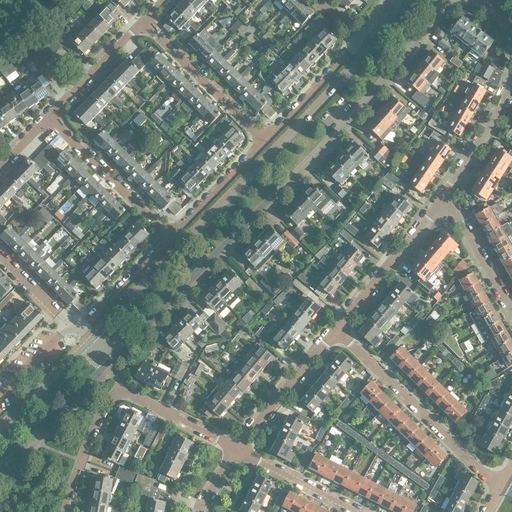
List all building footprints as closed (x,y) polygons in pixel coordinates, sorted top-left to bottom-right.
[(185,0),(176,9),(189,21),(187,23),(190,27),(191,28),(195,24),(190,20),(198,12),(185,0)] [(206,3),(202,0),(185,0),(198,12),(205,5),(206,3)] [(202,0),(206,3),(205,5),(209,10),(213,6),(208,2),(209,0),(202,0)] [(291,0),(270,0),(268,2),(272,6),(276,1),(284,8),(291,0)] [(299,0),(291,0),(284,8),(289,13),(280,22),(282,25),(286,20),(291,15),(293,17),(305,5),(299,0)] [(336,0),(346,10),(348,8),(355,0),(336,0)] [(272,6),(268,2),(260,11),(263,15),(272,6)] [(110,4),(98,16),(110,28),(119,19),(113,13),(116,9),(110,4)] [(293,17),(291,15),(286,20),(290,23),(294,19),(302,26),(314,14),(305,5),(293,17)] [(242,10),(239,7),(233,13),(236,16),(242,10)] [(176,9),(167,19),(180,31),(184,27),(187,30),(190,27),(187,23),(189,21),(176,9)] [(98,16),(89,25),(102,37),(110,28),(98,16)] [(454,27),(450,32),(461,41),(473,26),(463,18),(455,28),(454,27)] [(290,23),(286,20),(282,25),(279,28),(281,29),(284,26),(285,28),(290,23)] [(238,21),(233,26),(238,30),(242,26),(238,21)] [(200,29),(195,24),(191,28),(196,32),(200,29)] [(325,24),(315,34),(317,36),(316,38),(328,49),(330,47),(332,49),(335,46),(332,44),(337,39),(332,35),(334,33),(325,24)] [(89,25),(81,34),(93,46),(102,37),(89,25)] [(473,26),(461,41),(472,49),(484,34),(473,26)] [(205,29),(189,45),(198,53),(207,44),(206,43),(210,38),(212,37),(205,29)] [(78,31),(74,35),(77,38),(72,43),(79,50),(78,52),(82,55),(83,54),(84,55),(93,46),(81,34),(78,31)] [(58,33),(54,37),(62,45),(66,41),(58,33)] [(484,34),(472,49),(484,59),(488,54),(486,52),(494,42),(484,34)] [(62,45),(54,37),(50,42),(58,50),(63,45),(62,45)] [(207,44),(198,53),(206,62),(215,52),(221,46),(215,40),(213,41),(210,38),(206,43),(207,44)] [(314,40),(307,47),(319,58),(323,53),(326,55),(328,53),(326,51),(328,49),(316,38),(314,40)] [(438,45),(448,52),(452,46),(442,39),(438,45)] [(58,50),(50,42),(46,47),(54,55),(58,50)] [(54,55),(46,47),(41,51),(50,59),(54,55)] [(298,52),(297,54),(310,67),(312,65),(314,67),(317,64),(314,62),(319,58),(307,47),(300,54),(299,52),(298,52)] [(258,51),(257,50),(254,54),(259,58),(265,51),(261,48),(258,51)] [(156,60),(145,49),(141,54),(151,64),(156,60)] [(311,71),(308,69),(310,67),(297,54),(298,52),(295,49),(291,52),(297,57),(290,65),(301,75),(305,71),(308,74),(311,71)] [(41,51),(37,56),(46,64),(50,59),(41,51)] [(215,52),(206,62),(215,71),(224,61),(226,63),(231,58),(228,55),(223,60),(215,52)] [(432,52),(423,63),(436,73),(441,67),(442,68),(447,62),(438,55),(437,56),(432,52)] [(151,64),(141,54),(136,58),(147,69),(151,65),(151,64)] [(46,64),(37,56),(33,60),(40,70),(46,64)] [(156,60),(151,64),(151,65),(160,73),(169,64),(160,56),(156,60)] [(454,56),(450,62),(459,69),(463,63),(454,56)] [(147,69),(136,58),(131,63),(140,72),(142,74),(147,69)] [(33,60),(27,65),(37,79),(42,76),(39,71),(40,70),(33,60)] [(128,60),(119,69),(131,81),(129,83),(133,87),(134,87),(137,84),(133,79),(140,72),(131,63),(128,60)] [(224,61),(215,71),(224,79),(233,70),(226,63),(224,61)] [(423,63),(415,73),(428,83),(431,86),(439,76),(436,73),(423,63)] [(484,63),(481,69),(492,75),(495,69),(484,63)] [(160,73),(156,77),(163,84),(166,80),(168,82),(177,73),(169,64),(160,73)] [(11,65),(0,70),(3,75),(6,73),(9,77),(17,71),(11,65)] [(281,70),(279,72),(292,85),(294,83),(296,85),(299,83),(296,80),(301,75),(290,65),(286,69),(282,65),(279,68),(281,70)] [(274,80),(272,83),(283,94),(288,89),(290,92),(292,89),(290,87),(292,85),(279,72),(281,70),(279,68),(277,66),(273,70),(279,75),(274,80)] [(119,69),(109,79),(121,91),(127,85),(131,89),(133,87),(129,83),(131,81),(119,69)] [(492,75),(481,69),(478,75),(489,81),(492,75)] [(233,70),(224,79),(232,87),(241,78),(243,79),(248,75),(245,72),(240,76),(233,70)] [(163,84),(162,85),(165,88),(170,84),(177,90),(186,81),(177,73),(168,82),(166,80),(163,84)] [(415,73),(407,83),(417,91),(412,98),(423,107),(430,100),(424,95),(431,86),(428,83),(415,73)] [(463,94),(468,97),(468,96),(480,103),(487,92),(483,90),(487,83),(476,77),(470,89),(467,87),(463,94)] [(241,78),(232,87),(240,95),(249,86),(243,79),(241,78)] [(109,79),(101,87),(113,99),(111,101),(116,106),(120,102),(115,97),(121,91),(109,79)] [(39,80),(28,88),(39,101),(49,94),(39,80)] [(177,90),(184,97),(185,99),(195,89),(186,81),(177,90)] [(14,90),(18,95),(29,109),(39,101),(28,88),(24,82),(14,90)] [(447,83),(442,90),(447,94),(452,87),(447,83)] [(142,88),(137,84),(134,87),(138,92),(142,88)] [(249,86),(240,95),(249,104),(258,95),(260,96),(265,91),(262,89),(257,93),(249,86)] [(101,87),(92,97),(104,109),(111,101),(113,99),(101,87)] [(258,95),(249,104),(258,113),(260,110),(267,104),(271,100),(266,95),(272,89),(269,87),(265,91),(260,96),(258,95)] [(184,97),(179,102),(182,105),(187,100),(194,107),(203,98),(195,89),(185,99),(184,97)] [(9,94),(5,98),(19,116),(29,109),(18,95),(13,99),(9,94)] [(462,102),(459,106),(474,115),(480,103),(468,96),(468,97),(464,103),(462,102)] [(92,97),(83,105),(95,117),(94,119),(98,123),(102,120),(97,115),(104,109),(92,97)] [(5,98),(0,101),(0,111),(9,124),(19,116),(5,98)] [(201,114),(203,116),(212,106),(203,98),(194,107),(201,114)] [(394,98),(385,108),(401,123),(407,117),(406,116),(410,112),(394,98)] [(124,106),(120,102),(116,106),(121,110),(124,106)] [(267,104),(260,110),(270,120),(276,113),(267,104)] [(95,117),(83,105),(74,114),(87,126),(94,119),(95,117)] [(201,114),(196,119),(199,122),(204,117),(211,124),(220,115),(212,106),(203,116),(201,114)] [(454,111),(451,116),(467,126),(474,115),(459,106),(456,111),(458,113),(454,111)] [(385,108),(377,118),(392,131),(393,130),(394,131),(399,124),(400,122),(401,123),(385,108)] [(428,116),(421,109),(416,115),(424,121),(428,116)] [(0,130),(9,124),(0,111),(0,130)] [(428,124),(429,126),(444,136),(448,130),(460,137),(467,126),(451,116),(447,122),(445,121),(442,126),(431,120),(428,124)] [(392,131),(377,118),(368,128),(383,142),(387,138),(392,131)] [(107,124),(102,120),(98,123),(103,128),(107,124)] [(223,133),(222,135),(235,148),(237,146),(239,148),(242,145),(239,143),(244,138),(239,134),(241,132),(232,124),(223,133)] [(215,145),(226,156),(230,152),(233,154),(235,152),(233,150),(235,148),(222,135),(223,133),(220,129),(216,133),(222,138),(215,145)] [(104,132),(95,142),(104,151),(113,141),(111,139),(104,132)] [(436,148),(433,153),(445,161),(452,150),(441,142),(444,138),(434,132),(431,137),(438,142),(435,147),(436,148)] [(111,139),(113,141),(104,151),(113,159),(122,150),(115,143),(119,138),(116,135),(111,139)] [(346,152),(345,153),(357,165),(363,170),(368,165),(365,161),(368,157),(354,143),(350,148),(349,147),(345,151),(346,152)] [(380,143),(376,148),(383,156),(388,150),(380,143)] [(50,145),(45,150),(53,158),(58,153),(50,145)] [(206,151),(204,153),(218,166),(219,167),(220,165),(221,166),(224,163),(221,161),(226,156),(215,145),(210,150),(207,147),(205,150),(206,151)] [(200,153),(194,160),(197,163),(208,174),(212,170),(215,173),(218,170),(216,168),(218,166),(204,153),(206,151),(205,150),(202,147),(199,151),(200,153)] [(370,154),(378,162),(389,171),(393,167),(375,149),(370,154)] [(495,157),(492,161),(506,170),(508,167),(511,169),(511,152),(511,151),(507,156),(506,155),(507,153),(501,149),(499,151),(498,152),(496,152),(494,155),(495,157)] [(53,158),(45,150),(40,154),(49,162),(53,158)] [(122,150),(113,159),(121,167),(131,158),(129,156),(122,150)] [(427,158),(424,162),(437,172),(445,161),(433,153),(428,150),(424,157),(427,158)] [(53,158),(49,162),(61,173),(64,169),(73,160),(65,152),(61,156),(58,153),(53,158)] [(131,158),(121,167),(130,176),(139,167),(132,159),(136,155),(133,152),(129,156),(131,158)] [(339,158),(336,161),(336,162),(348,174),(357,165),(345,153),(340,158),(339,158)] [(40,154),(36,159),(44,167),(49,162),(40,154)] [(403,155),(398,161),(404,164),(408,159),(403,155)] [(36,159),(31,164),(38,171),(39,172),(44,167),(36,159)] [(72,177),(73,178),(82,169),(73,160),(64,169),(72,177)] [(31,164),(29,161),(20,170),(30,179),(28,181),(33,186),(35,183),(31,178),(38,171),(31,164)] [(488,167),(486,171),(500,180),(506,170),(492,161),(492,162),(490,162),(487,166),(488,167)] [(330,168),(326,171),(341,186),(345,181),(343,180),(348,174),(336,162),(334,164),(333,164),(329,167),(330,168)] [(418,166),(414,172),(430,182),(437,172),(424,162),(420,168),(422,169),(418,166)] [(189,164),(186,166),(188,169),(187,171),(200,184),(202,182),(204,184),(206,181),(204,179),(208,174),(197,163),(193,168),(189,164)] [(181,169),(182,170),(172,180),(182,190),(185,187),(191,193),(195,188),(198,190),(200,188),(198,186),(200,184),(187,171),(188,169),(186,166),(185,165),(181,169)] [(139,167),(130,176),(139,184),(148,175),(146,173),(139,167)] [(148,175),(139,184),(147,193),(156,184),(149,176),(154,171),(150,168),(146,173),(148,175)] [(72,177),(67,181),(70,184),(75,179),(82,186),(91,177),(82,169),(73,178),(72,177)] [(366,174),(360,169),(357,172),(363,177),(366,174)] [(20,170),(12,179),(21,188),(28,181),(30,179),(20,170)] [(481,176),(479,179),(479,181),(493,190),(500,180),(486,171),(483,175),(481,176)] [(410,178),(412,179),(409,184),(422,193),(430,182),(414,172),(410,178)] [(389,173),(385,177),(400,187),(403,183),(389,173)] [(89,193),(90,195),(99,185),(91,177),(82,186),(89,193)] [(385,177),(381,182),(396,193),(400,187),(385,177)] [(156,184),(147,193),(156,201),(165,192),(163,190),(167,185),(171,188),(175,183),(169,178),(165,182),(161,179),(156,184)] [(12,179),(3,187),(13,197),(11,198),(16,203),(18,200),(14,196),(21,188),(12,179)] [(475,185),(471,191),(473,192),(472,194),(478,198),(480,196),(487,200),(493,190),(479,181),(477,185),(475,185)] [(89,193),(84,198),(87,201),(92,196),(99,203),(108,194),(99,185),(90,195),(89,193)] [(165,192),(156,201),(164,209),(167,207),(173,201),(173,200),(166,193),(171,188),(167,185),(163,190),(165,192)] [(312,185),(303,194),(317,208),(320,211),(331,200),(335,205),(341,199),(333,192),(327,185),(322,190),(320,192),(312,185)] [(339,186),(334,191),(342,199),(347,194),(339,186)] [(13,197),(3,187),(0,190),(0,201),(4,205),(11,198),(13,197)] [(370,202),(376,195),(372,192),(366,200),(370,202)] [(106,210),(108,212),(117,202),(108,194),(99,203),(106,210)] [(303,194),(294,204),(308,217),(317,208),(303,194)] [(400,195),(391,206),(404,216),(407,213),(408,213),(412,209),(411,208),(413,206),(400,195)] [(173,201),(167,207),(176,216),(182,210),(173,201)] [(477,206),(480,210),(488,206),(485,201),(477,206)] [(106,210),(101,215),(104,218),(109,213),(116,220),(125,211),(117,202),(108,212),(106,210)] [(363,214),(369,206),(365,203),(359,211),(363,214)] [(294,204),(284,214),(298,227),(308,217),(294,204)] [(391,206),(383,216),(396,227),(399,222),(400,223),(404,219),(403,218),(404,216),(391,206)] [(491,207),(476,215),(482,225),(496,217),(491,207)] [(37,214),(47,224),(53,218),(43,208),(37,214)] [(325,216),(319,211),(315,216),(320,221),(325,216)] [(383,216),(374,226),(387,237),(390,233),(391,234),(395,230),(394,229),(396,227),(383,216)] [(496,217),(482,225),(487,235),(502,226),(496,217)] [(129,229),(127,231),(140,244),(142,242),(144,244),(146,242),(144,239),(149,234),(138,223),(130,231),(129,229)] [(502,226),(487,235),(492,244),(507,236),(511,232),(507,223),(502,226)] [(349,224),(345,229),(356,238),(360,234),(349,224)] [(100,230),(95,225),(91,229),(96,233),(100,230)] [(127,234),(120,242),(131,253),(135,248),(138,251),(140,248),(138,246),(140,244),(127,231),(129,229),(125,226),(122,229),(127,234)] [(374,226),(366,237),(372,242),(371,243),(374,245),(375,244),(379,247),(387,237),(374,226)] [(8,231),(1,238),(10,247),(19,237),(20,238),(25,234),(22,231),(17,235),(10,228),(9,230),(8,231)] [(270,228),(261,237),(273,249),(277,253),(287,243),(293,249),(299,243),(287,231),(280,237),(270,228)] [(297,228),(291,233),(299,240),(299,239),(301,241),(304,237),(303,236),(304,235),(297,228)] [(344,230),(339,234),(351,244),(354,239),(344,230)] [(439,240),(436,243),(449,253),(451,251),(453,252),(458,246),(450,239),(452,237),(446,232),(445,234),(444,234),(443,235),(440,235),(438,238),(439,240)] [(511,232),(507,236),(492,244),(498,254),(511,245),(511,232)] [(10,247),(18,255),(32,241),(25,234),(20,238),(19,237),(10,247)] [(261,237),(252,246),(264,258),(268,262),(277,253),(273,249),(261,237)] [(42,251),(32,241),(18,255),(27,263),(36,254),(37,255),(41,252),(42,251)] [(113,249),(111,247),(109,249),(122,262),(124,260),(127,262),(129,260),(126,257),(131,253),(120,242),(113,249)] [(107,243),(104,247),(109,252),(102,260),(113,271),(118,266),(120,269),(123,266),(120,264),(122,262),(109,249),(111,247),(107,243)] [(431,249),(428,252),(441,263),(449,253),(436,243),(435,244),(433,244),(431,247),(431,249)] [(511,245),(498,254),(503,263),(511,258),(511,245)] [(252,246),(242,256),(244,257),(244,259),(245,260),(247,260),(255,268),(259,272),(265,266),(268,262),(264,258),(252,246)] [(342,255),(344,257),(356,266),(364,256),(353,247),(348,253),(345,251),(342,255)] [(323,249),(319,253),(324,257),(328,253),(323,249)] [(36,254),(27,263),(36,272),(45,263),(40,257),(43,254),(41,252),(37,255),(36,254)] [(423,256),(420,260),(420,262),(434,274),(436,275),(444,266),(440,263),(441,263),(428,252),(425,256),(423,256)] [(321,261),(324,257),(319,253),(315,256),(321,261)] [(97,255),(90,262),(94,265),(92,267),(104,280),(106,281),(107,280),(108,281),(111,278),(109,275),(113,271),(102,260),(97,255)] [(332,264),(336,267),(348,276),(356,266),(344,257),(340,262),(336,259),(332,264)] [(511,258),(503,263),(509,273),(511,270),(511,258)] [(86,265),(79,273),(84,278),(85,279),(82,282),(89,289),(92,286),(95,289),(100,284),(103,287),(105,284),(102,282),(104,280),(92,267),(94,265),(90,262),(90,261),(86,265)] [(462,261),(457,267),(462,271),(467,265),(462,261)] [(415,266),(413,268),(413,271),(421,278),(418,282),(429,292),(432,289),(434,287),(428,282),(434,274),(420,262),(417,265),(415,266)] [(45,263),(36,272),(44,280),(53,271),(54,272),(59,267),(56,265),(52,269),(45,263)] [(331,263),(323,272),(323,273),(339,286),(348,276),(336,267),(332,264),(331,263)] [(462,271),(457,267),(454,272),(458,275),(462,271)] [(53,271),(44,280),(53,289),(62,279),(54,272),(53,271)] [(226,277),(222,282),(233,292),(242,283),(230,271),(225,276),(226,277)] [(320,277),(324,281),(319,287),(331,296),(339,286),(323,273),(320,277)] [(458,282),(458,281),(450,291),(452,293),(460,286),(464,291),(478,283),(473,273),(458,282)] [(293,279),(287,274),(283,278),(288,283),(293,279)] [(302,274),(298,278),(309,288),(313,283),(302,274)] [(10,288),(1,279),(0,279),(0,296),(0,297),(10,288)] [(62,279),(53,289),(61,297),(71,288),(72,289),(76,284),(73,281),(69,286),(62,279)] [(250,279),(249,279),(245,283),(258,296),(262,291),(250,279)] [(300,309),(300,310),(312,319),(320,309),(309,299),(309,298),(307,297),(311,292),(296,279),(291,284),(303,294),(299,299),(304,304),(299,309),(300,309)] [(262,280),(258,285),(273,299),(277,295),(262,280)] [(217,284),(212,289),(224,302),(228,306),(230,307),(239,298),(233,292),(222,282),(218,286),(217,284)] [(402,283),(393,293),(405,303),(411,308),(419,298),(402,283)] [(478,283),(464,291),(464,292),(459,295),(461,299),(466,296),(469,301),(484,293),(478,283)] [(71,288),(61,297),(70,305),(72,303),(72,304),(78,297),(79,296),(72,289),(71,288)] [(212,289),(202,299),(219,315),(228,306),(224,302),(212,289)] [(429,292),(428,293),(437,301),(441,297),(432,289),(429,292)] [(10,293),(2,302),(5,305),(14,296),(10,293)] [(393,293),(385,303),(397,313),(405,303),(393,293)] [(484,293),(469,301),(474,311),(489,302),(484,293)] [(278,306),(285,299),(281,294),(273,302),(278,306)] [(78,297),(72,304),(81,312),(87,306),(78,297)] [(4,325),(3,326),(19,342),(29,332),(31,333),(33,329),(32,328),(42,318),(40,316),(40,315),(39,314),(38,314),(26,302),(24,304),(26,306),(20,312),(6,327),(4,325)] [(469,314),(474,323),(494,312),(489,302),(474,311),(469,314)] [(265,316),(273,308),(268,303),(261,312),(265,316)] [(385,303),(377,312),(389,322),(397,313),(385,303)] [(187,317),(183,321),(194,332),(199,326),(203,331),(209,325),(218,335),(219,335),(224,341),(225,341),(226,341),(233,340),(223,330),(210,318),(206,322),(205,320),(203,322),(191,310),(186,315),(187,317)] [(300,310),(291,320),(303,330),(312,319),(300,310)] [(420,311),(410,323),(414,327),(424,315),(420,311)] [(377,312),(369,322),(381,332),(385,335),(393,325),(389,322),(377,312)] [(494,312),(474,323),(480,333),(500,321),(494,312)] [(214,314),(210,318),(223,330),(227,326),(214,314)] [(425,321),(429,326),(435,320),(429,316),(425,321)] [(282,329),(282,330),(294,340),(303,330),(291,320),(283,330),(282,329)] [(435,320),(429,326),(433,330),(439,325),(435,320)] [(177,323),(172,329),(185,341),(194,332),(183,321),(179,325),(177,323)] [(500,321),(480,333),(485,342),(491,339),(505,331),(500,321)] [(381,332),(369,322),(361,332),(371,339),(368,342),(375,348),(380,341),(376,338),(381,332)] [(414,327),(410,323),(406,328),(410,332),(414,327)] [(0,361),(6,356),(8,357),(11,352),(10,351),(19,342),(3,326),(1,328),(3,329),(0,332),(0,361)] [(259,330),(255,335),(267,345),(271,340),(273,342),(274,341),(285,351),(294,340),(282,330),(278,327),(273,332),(270,332),(267,337),(259,330)] [(185,341),(172,329),(163,338),(174,349),(179,345),(180,346),(185,341)] [(442,342),(449,338),(447,335),(448,335),(446,331),(445,332),(444,329),(440,331),(442,335),(438,337),(442,342)] [(400,331),(392,341),(396,344),(400,339),(405,335),(400,331)] [(505,331),(491,339),(496,349),(511,341),(505,331)] [(430,334),(426,338),(442,353),(446,350),(430,334)] [(202,339),(197,344),(202,348),(206,344),(202,339)] [(382,351),(387,356),(396,344),(392,341),(391,340),(382,351)] [(511,342),(511,341),(496,349),(501,358),(511,352),(511,342)] [(163,343),(159,348),(163,352),(167,348),(163,343)] [(258,344),(250,353),(267,366),(274,357),(258,344)] [(402,347),(391,359),(400,368),(412,357),(402,347)] [(511,352),(501,358),(502,359),(492,364),(494,368),(504,363),(507,368),(511,365),(511,352)] [(250,353),(243,361),(259,375),(267,366),(250,353)] [(342,355),(334,364),(346,374),(354,364),(342,355)] [(412,357),(400,368),(409,377),(421,366),(412,357)] [(240,359),(233,368),(238,372),(252,384),(259,375),(243,361),(240,359)] [(456,359),(452,363),(456,367),(461,363),(456,359)] [(176,379),(181,368),(184,363),(178,360),(170,376),(176,379)] [(152,366),(144,363),(141,370),(140,369),(138,372),(139,372),(136,378),(149,384),(159,364),(154,361),(152,366)] [(184,363),(181,368),(186,371),(189,366),(184,363)] [(461,363),(456,367),(461,372),(465,367),(461,363)] [(159,364),(149,384),(156,388),(156,386),(161,389),(171,370),(159,364)] [(334,364),(326,374),(338,384),(346,374),(334,364)] [(421,366),(409,377),(419,387),(430,375),(421,366)] [(181,368),(176,379),(181,381),(186,371),(181,368)] [(485,380),(480,371),(476,374),(481,382),(485,380)] [(236,378),(232,382),(242,391),(244,392),(252,384),(238,372),(234,376),(236,378)] [(326,374),(318,383),(330,393),(338,384),(326,374)] [(430,375),(419,387),(428,396),(439,384),(430,375)] [(191,384),(193,385),(196,381),(190,377),(188,381),(185,379),(184,383),(189,387),(191,384)] [(498,378),(483,387),(485,391),(500,383),(498,378)] [(362,380),(358,385),(362,388),(366,383),(362,380)] [(475,385),(470,380),(466,384),(471,389),(475,385)] [(219,386),(218,386),(235,400),(242,391),(232,382),(230,381),(227,385),(224,383),(221,387),(219,386)] [(372,382),(361,394),(370,403),(381,392),(372,382)] [(318,383),(310,393),(322,402),(330,393),(318,383)] [(439,384),(428,396),(437,405),(448,394),(439,384)] [(358,385),(354,390),(358,393),(362,388),(358,385)] [(475,385),(471,389),(476,394),(479,390),(475,385)] [(218,386),(211,394),(228,408),(235,400),(218,386)] [(381,392),(370,403),(379,412),(391,401),(381,392)] [(310,393),(302,402),(313,412),(322,402),(310,393)] [(211,394),(207,400),(209,401),(201,411),(209,417),(214,412),(220,417),(228,408),(211,394)] [(458,403),(448,394),(437,405),(446,414),(458,403)] [(486,395),(482,401),(487,404),(490,398),(486,395)] [(346,399),(342,404),(346,407),(350,402),(346,399)] [(391,401),(379,412),(388,421),(400,410),(391,401)] [(487,404),(482,401),(479,407),(484,409),(486,406),(490,408),(491,406),(487,404)] [(511,403),(507,401),(501,411),(511,417),(511,403)] [(458,403),(446,414),(456,424),(467,412),(458,403)] [(346,407),(342,404),(338,409),(342,412),(346,407)] [(125,417),(122,422),(137,430),(142,433),(148,421),(128,410),(124,417),(125,417)] [(409,419),(400,410),(388,421),(398,431),(409,419)] [(511,417),(501,411),(495,422),(508,430),(511,422),(511,417)] [(347,412),(342,418),(348,423),(353,417),(347,412)] [(290,416),(285,428),(298,435),(304,423),(308,426),(311,420),(300,415),(297,420),(290,416)] [(475,415),(470,423),(475,426),(479,418),(475,415)] [(409,419),(398,431),(407,440),(418,428),(409,419)] [(339,421),(336,426),(426,490),(430,486),(339,421)] [(119,427),(115,433),(131,441),(133,443),(136,438),(133,437),(137,430),(122,422),(120,427),(119,427)] [(488,432),(488,433),(502,441),(508,430),(495,422),(489,433),(488,432)] [(470,423),(465,433),(470,436),(476,426),(475,426),(470,423)] [(154,424),(146,439),(152,442),(159,427),(154,424)] [(320,441),(326,430),(321,427),(315,439),(320,441)] [(162,428),(154,443),(159,446),(167,430),(162,428)] [(285,428),(279,439),(293,446),(292,446),(298,435),(285,428)] [(418,428),(407,440),(416,449),(428,438),(418,428)] [(115,433),(109,445),(124,452),(126,447),(128,447),(131,441),(115,433)] [(480,437),(476,444),(484,448),(485,446),(496,452),(502,441),(488,433),(484,439),(480,437)] [(178,436),(172,448),(186,455),(189,450),(190,451),(194,444),(178,436)] [(428,438),(416,449),(425,458),(437,447),(428,438)] [(279,439),(272,453),(290,463),(294,456),(289,453),(293,446),(279,439)] [(124,452),(109,445),(103,456),(109,459),(108,460),(111,462),(111,461),(119,464),(125,453),(124,452)] [(142,447),(139,453),(144,456),(147,450),(142,447)] [(437,447),(425,458),(435,468),(446,456),(437,447)] [(166,453),(163,458),(166,460),(182,468),(185,461),(184,461),(186,455),(172,448),(169,455),(166,453)] [(297,466),(303,469),(310,455),(305,452),(305,453),(304,452),(297,466)] [(318,454),(310,469),(323,475),(331,461),(318,454)] [(166,460),(157,477),(159,478),(158,480),(164,483),(168,477),(170,478),(171,477),(176,479),(182,468),(166,460)] [(414,464),(409,460),(405,464),(410,468),(414,464)] [(331,461),(323,475),(335,482),(343,467),(331,461)] [(120,467),(117,473),(134,480),(136,474),(120,467)] [(343,467),(335,482),(348,488),(355,474),(343,467)] [(96,485),(95,491),(111,494),(114,494),(119,481),(132,485),(134,480),(117,473),(115,479),(114,478),(113,480),(96,477),(95,485),(96,485)] [(459,473),(455,480),(460,483),(456,489),(470,497),(476,486),(466,480),(467,478),(459,473)] [(355,474),(348,488),(360,495),(367,480),(355,474)] [(138,475),(136,480),(152,487),(155,481),(138,475)] [(440,476),(436,483),(441,486),(445,479),(440,476)] [(259,477),(253,489),(267,495),(272,484),(259,477)] [(136,480),(132,490),(148,497),(152,487),(136,480)] [(380,486),(367,480),(360,495),(372,501),(380,486)] [(436,483),(432,490),(437,493),(441,486),(436,483)] [(392,493),(380,486),(372,501),(385,507),(392,493)] [(253,489),(248,500),(261,506),(267,495),(253,489)] [(457,490),(451,501),(464,508),(470,497),(456,489),(456,490),(457,490)] [(93,496),(91,503),(109,506),(111,494),(95,491),(94,497),(93,496)] [(291,493),(284,508),(292,511),(304,511),(309,502),(291,493)] [(397,511),(404,499),(392,493),(385,507),(393,511),(397,511)] [(413,511),(417,506),(404,499),(397,511),(413,511)] [(149,500),(146,511),(162,511),(163,511),(164,511),(165,503),(149,500)] [(258,511),(261,506),(248,500),(242,511),(244,511),(258,511)] [(277,501),(271,511),(272,511),(277,511),(282,503),(277,501)] [(451,501),(445,511),(461,511),(464,508),(451,501)] [(309,502),(304,511),(319,511),(321,508),(309,502)] [(91,503),(89,511),(113,511),(114,509),(113,509),(113,507),(109,506),(91,503)]
